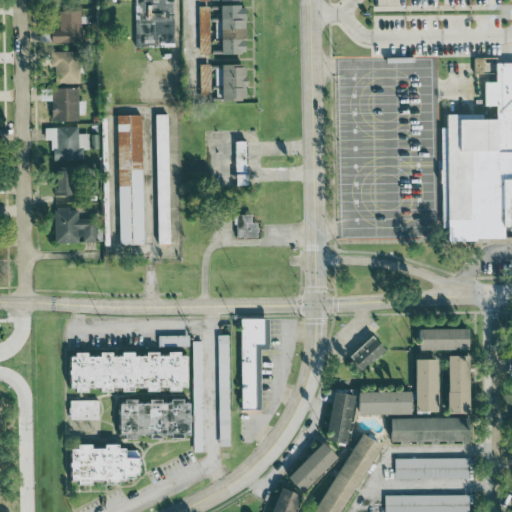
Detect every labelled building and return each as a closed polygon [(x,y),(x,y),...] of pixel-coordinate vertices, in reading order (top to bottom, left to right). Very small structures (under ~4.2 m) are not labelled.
[(216,54),(239,53),(238,5),(214,5),(216,54)] [(207,53),(206,6),(195,6),(195,53),(207,53)] [(55,29),(47,28),(46,42),(77,43),(78,11),(56,10),(55,29)] [(53,83),(78,83),(77,51),(48,51),(48,66),(52,66),(53,83)] [(511,223),(502,224),(503,238),(446,239),(446,111),(496,111),(496,62),(511,61),(511,223)] [(214,101),(241,100),(241,65),(214,65),(214,101)] [(48,121),(76,121),(76,112),(79,112),(79,88),(37,88),(37,100),(48,100),(48,121)] [(138,114),(114,115),(117,244),(141,244),(138,114)] [(164,114),(151,114),(154,244),(167,243),(164,114)] [(50,160),(83,159),(82,148),(88,148),(88,132),(77,133),(77,126),(41,127),(42,140),(49,140),(50,160)] [(243,140),(230,141),(231,185),(243,185),(243,140)] [(50,194),(69,194),(70,169),(51,168),(50,194)] [(51,242),(78,242),(78,241),(94,241),(93,219),(76,219),(75,207),(51,207),(51,242)] [(250,214),(233,214),(232,237),(255,238),(255,223),(250,223),(250,214)] [(237,409),(255,409),(254,348),(263,348),(263,317),(236,317),(237,409)] [(413,327),(412,348),(462,348),(462,327),(413,327)] [(226,333),(215,333),(216,445),(227,444),(226,333)] [(187,334),(170,334),(170,336),(155,336),(155,345),(187,345),(187,334)] [(381,348),(366,334),(344,358),(358,371),(381,348)] [(200,340),(189,340),(190,409),(201,409),(200,340)] [(181,351),(152,352),(152,350),(139,350),(139,354),(128,354),(128,352),(106,352),(106,350),(92,351),(92,354),(81,355),(81,352),(62,353),(63,387),(93,386),(93,390),(129,389),(128,386),(162,385),(162,388),(182,388),(181,351)] [(442,412),(463,411),(463,354),(442,354),(442,412)] [(410,357),(408,409),(430,410),(432,358),(410,357)] [(353,413),(404,412),(404,389),(352,391),(353,413)] [(320,439),(341,442),(348,393),(328,390),(320,439)] [(97,399),(66,399),(66,418),(97,419),(97,399)] [(184,399),(165,399),(143,399),(143,401),(131,401),(131,399),(112,399),(112,436),(131,436),(131,435),(155,435),(184,435),(184,399)] [(384,416),(384,440),(462,440),(462,416),(384,416)] [(334,511),(375,443),(355,431),(307,511),(334,511)] [(281,474),(296,490),(332,456),(318,441),(281,474)] [(135,481),(137,453),(113,452),(114,443),(97,442),(97,447),(85,446),(86,445),(64,444),(63,481),(85,482),(85,479),(135,481)] [(391,477),(465,477),(465,457),(391,457),(391,477)] [(287,511),(295,494),(275,486),(264,511),(287,511)] [(381,511),(466,511),(466,494),(382,493),(381,511)]
